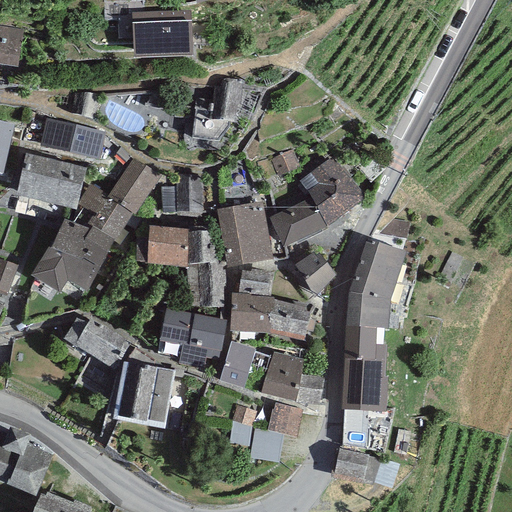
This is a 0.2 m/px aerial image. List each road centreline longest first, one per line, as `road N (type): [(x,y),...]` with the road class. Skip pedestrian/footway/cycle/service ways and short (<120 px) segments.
road 1 (tertiary): [(278,511),(308,479),(328,439),(348,265),(483,0)]
road 2 (tertiary): [(0,409),(169,511)]
